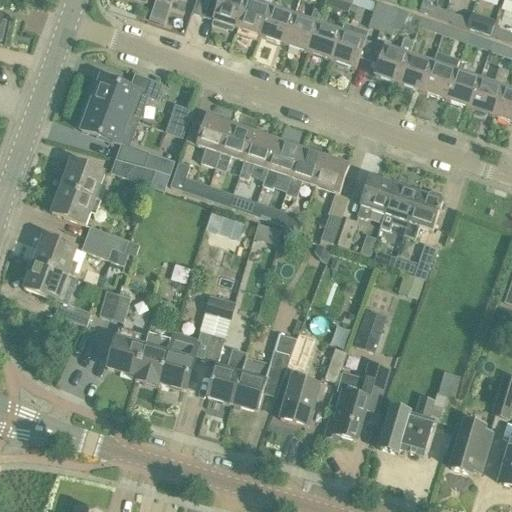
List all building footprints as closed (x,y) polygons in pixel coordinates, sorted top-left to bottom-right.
[(129,0),(143,5),(144,0),(169,9),(171,0),(181,0),(196,5),(193,16),(203,19),(209,0),(129,0)] [(209,0),(203,19),(214,23),(213,24),(212,28),(227,34),(229,29),(236,32),(247,0),(209,0)] [(247,0),(236,32),(239,33),(237,38),(248,43),(250,37),(260,40),(271,10),(274,0),(247,0)] [(419,13),(442,21),(445,12),(423,4),(419,13)] [(368,29),(379,33),(388,8),(377,5),(368,29)] [(388,8),(379,33),(390,37),(390,36),(392,36),(400,12),(388,8)] [(260,40),(284,49),(295,18),(271,10),(260,40)] [(284,49),(307,56),(317,26),(321,14),(315,12),(311,23),(295,18),(284,49)] [(442,21),(465,29),(469,20),(445,12),(442,21)] [(419,30),(442,38),(445,28),(422,20),(419,30)] [(465,29),(489,37),(492,28),(469,20),(465,29)] [(354,73),(365,42),(368,33),(345,25),(342,34),(331,65),(354,73)] [(307,56),(331,65),(342,34),(317,26),(307,56)] [(442,38),(465,46),(469,36),(445,28),(442,38)] [(489,37),(511,45),(511,44),(511,34),(492,28),(489,37)] [(465,46),(489,54),(493,44),(469,36),(465,46)] [(374,79),(399,88),(409,58),(414,44),(404,41),(400,55),(384,49),(374,79)] [(511,61),(511,50),(493,44),(489,54),(511,61)] [(432,66),(409,58),(399,88),(422,96),(432,66)] [(456,74),(432,66),(422,96),(446,104),(456,74)] [(492,120),(502,90),(508,73),(500,70),(494,87),(480,82),(469,112),(492,120)] [(480,82),(456,74),(446,104),(469,112),(480,82)] [(96,91),(91,89),(85,107),(136,125),(136,124),(145,100),(154,103),(160,89),(134,79),(129,93),(99,82),(96,91)] [(511,93),(502,90),(492,120),(511,127),(511,93)] [(183,140),(191,112),(175,106),(165,134),(183,140)] [(85,107),(79,124),(83,125),(80,134),(109,145),(121,150),(116,162),(154,173),(156,173),(170,178),(175,165),(149,156),(150,156),(127,148),(136,125),(85,107)] [(215,171),(230,129),(205,120),(195,149),(205,152),(201,166),(215,171)] [(253,137),(230,129),(215,171),(226,175),(231,161),(243,165),(253,137)] [(276,145),(253,137),(243,165),(244,166),(240,180),(250,183),(254,169),(266,173),(276,145)] [(300,153),(276,145),(266,173),(268,174),(263,188),(274,192),(279,178),(290,182),(300,153)] [(290,182),(285,197),(296,201),(302,186),(313,190),(323,161),(322,160),(324,154),(311,150),(309,156),(300,153),(290,182)] [(338,198),(348,169),(323,161),(313,190),(338,198)] [(115,162),(111,175),(148,189),(154,173),(116,162),(115,162)] [(205,201),(208,192),(186,185),(191,169),(179,165),(170,190),(205,201)] [(69,166),(60,192),(93,204),(103,178),(69,166)] [(154,173),(148,189),(150,190),(151,188),(165,193),(170,178),(156,173),(154,173)] [(368,220),(370,214),(383,219),(393,189),(390,188),(389,184),(381,181),(379,184),(368,181),(358,210),(360,211),(357,219),(365,222),(368,220)] [(255,187),(253,198),(269,202),(271,191),(255,187)] [(384,219),(380,231),(390,234),(392,226),(406,230),(407,227),(417,197),(393,189),(383,219),(384,219)] [(84,231),(93,204),(60,192),(50,219),(84,231)] [(205,201),(227,209),(231,200),(208,192),(205,201)] [(427,201),(417,197),(407,227),(408,227),(404,239),(415,242),(419,231),(430,235),(441,206),(440,205),(442,201),(441,197),(432,194),(429,196),(427,201)] [(227,209),(251,217),(254,208),(231,200),(227,209)] [(251,217),(275,226),(279,217),(254,208),(251,217)] [(301,234),(304,225),(279,217),(275,226),(301,234)] [(334,246),(342,221),(330,217),(322,243),(334,246)] [(349,252),(358,225),(347,221),(337,248),(349,252)] [(282,234),(259,226),(255,240),(278,248),(282,234)] [(85,242),(118,253),(122,254),(126,243),(90,230),(85,242)] [(41,241),(32,268),(77,284),(78,281),(67,278),(76,254),(41,241)] [(85,242),(81,253),(113,265),(118,253),(85,242)] [(122,254),(118,253),(113,265),(131,272),(140,248),(126,243),(122,254)] [(332,251),(317,246),(314,253),(322,264),(326,266),(332,251)] [(414,279),(424,283),(426,284),(435,257),(437,251),(425,247),(414,279)] [(393,272),(397,260),(377,254),(373,265),(378,267),(393,272)] [(77,284),(32,268),(28,267),(23,281),(27,282),(22,295),(57,307),(58,303),(63,305),(58,320),(87,329),(92,315),(69,307),(77,284)] [(405,276),(398,295),(418,302),(424,283),(405,276)] [(110,322),(118,298),(107,294),(100,319),(110,322)] [(118,298),(110,322),(124,326),(131,301),(118,298)] [(194,359),(206,363),(223,302),(211,298),(198,343),(174,336),(159,388),(183,395),(194,359)] [(217,366),(224,341),(226,342),(236,306),(223,302),(206,363),(217,366)] [(375,356),(387,320),(367,313),(355,349),(375,356)] [(106,372),(135,380),(147,339),(118,331),(106,372)] [(170,343),(148,336),(147,339),(135,380),(134,384),(134,385),(157,391),(158,391),(159,387),(159,388),(174,336),(172,335),(170,343)] [(275,401),(297,341),(279,336),(270,367),(246,361),(233,409),(257,416),(262,397),(275,401)] [(233,409),(246,361),(247,356),(233,352),(227,374),(215,370),(206,401),(233,409)] [(334,387),(345,357),(333,353),(323,383),(334,387)] [(329,422),(324,440),(337,443),(338,440),(356,445),(364,414),(375,417),(387,373),(367,367),(363,381),(342,375),(337,394),(341,395),(333,423),(329,422)] [(422,460),(432,424),(451,429),(459,403),(454,401),(461,380),(445,375),(439,397),(438,397),(435,407),(419,402),(414,419),(391,413),(380,453),(398,458),(399,454),(422,460)] [(511,380),(504,378),(492,418),(510,423),(511,415),(511,380)] [(306,431),(318,390),(290,381),(279,423),(306,431)] [(457,452),(451,473),(471,479),(472,475),(480,477),(491,439),(484,437),(485,433),(464,427),(463,431),(457,429),(451,450),(457,452)] [(494,480),(499,485),(498,487),(511,490),(511,440),(511,441),(503,469),(497,471),(494,480)]
